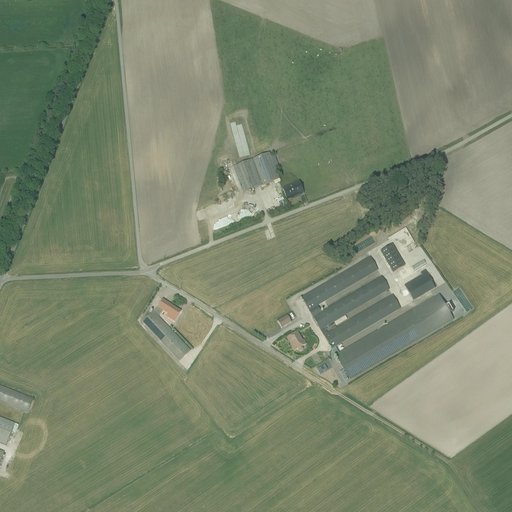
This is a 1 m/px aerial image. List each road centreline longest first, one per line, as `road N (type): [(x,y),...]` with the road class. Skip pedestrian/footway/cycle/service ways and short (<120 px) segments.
road 1 (unclassified): [(511,115),(399,171),(145,273)]
road 2 (unclassified): [(1,276),(109,0)]
road 3 (unclassified): [(141,273),(114,0)]
road 4 (unclassified): [(145,273),(294,366)]
road 5 (unclassified): [(141,273),(1,276)]
